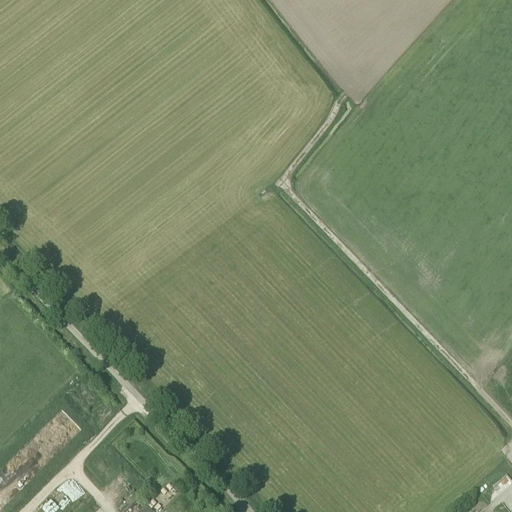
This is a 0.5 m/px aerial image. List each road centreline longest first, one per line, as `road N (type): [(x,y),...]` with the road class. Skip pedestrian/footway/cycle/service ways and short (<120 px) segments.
road 1 (track): [(511,427),(283,185),(337,105)]
road 2 (unclassified): [(249,511),(0,255)]
